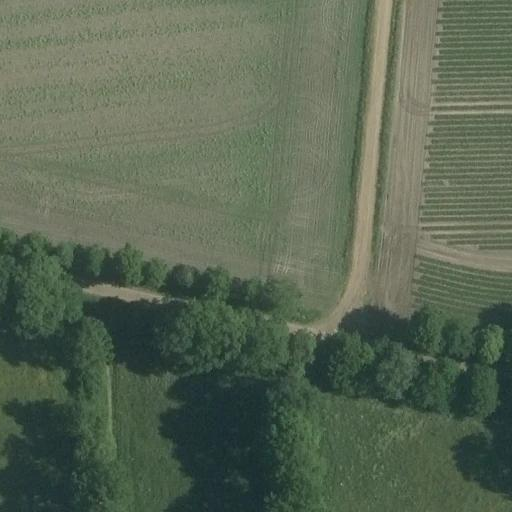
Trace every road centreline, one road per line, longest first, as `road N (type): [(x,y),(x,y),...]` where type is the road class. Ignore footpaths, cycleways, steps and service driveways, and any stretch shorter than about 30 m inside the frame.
road 1 (unclassified): [(0,266),(511,373)]
road 2 (track): [(388,0),(347,342)]
